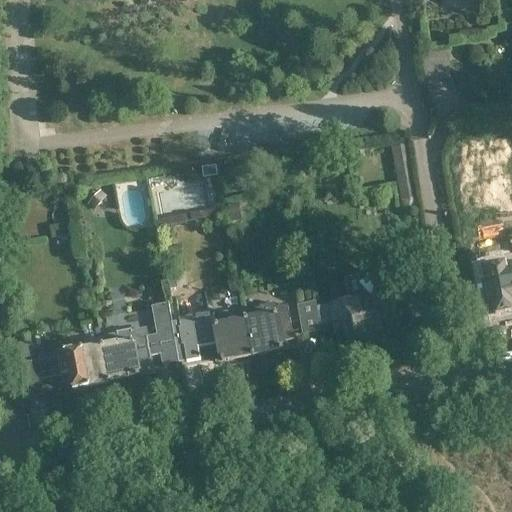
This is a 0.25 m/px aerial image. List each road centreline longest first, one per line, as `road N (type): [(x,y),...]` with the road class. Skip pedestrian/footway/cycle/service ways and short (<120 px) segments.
road 1 (track): [(19,0),(30,140),(412,92)]
road 2 (tertiary): [(0,460),(511,366)]
